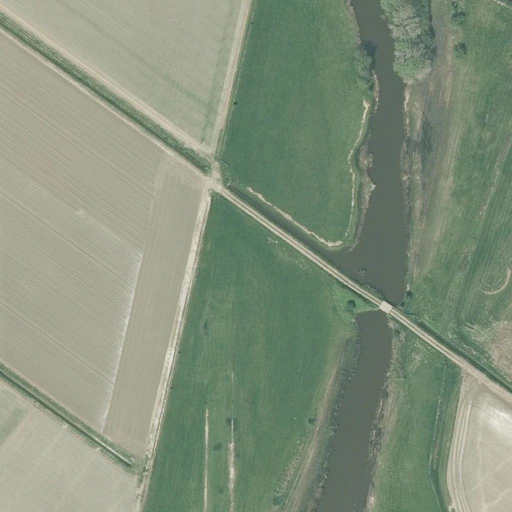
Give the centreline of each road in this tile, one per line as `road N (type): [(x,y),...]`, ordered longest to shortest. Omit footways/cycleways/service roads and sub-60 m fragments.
road 1 (track): [(459,357),(219,187)]
road 2 (track): [(452,511),(446,469),(459,357)]
